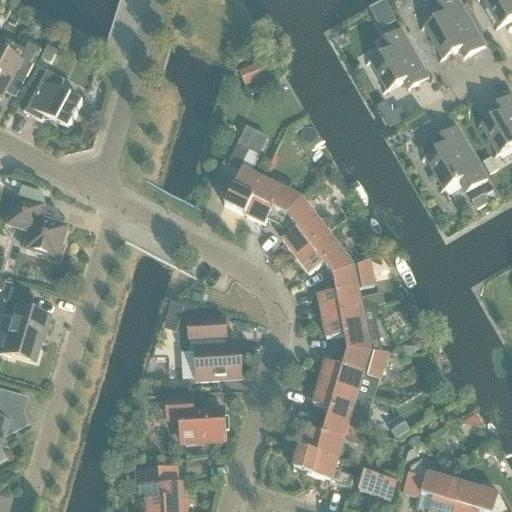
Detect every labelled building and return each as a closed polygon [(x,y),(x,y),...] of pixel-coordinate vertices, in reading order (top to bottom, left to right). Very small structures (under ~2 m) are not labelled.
[(457,0),(448,0),(434,8),(440,19),(420,31),(421,32),(425,29),(443,60),(438,63),(439,64),(459,52),(464,61),(485,49),(457,0)] [(511,0),(480,0),(478,2),(478,3),(482,1),(498,28),(494,31),(495,32),(511,21),(511,0)] [(401,31),(380,44),(386,54),(366,66),(367,67),(371,65),(387,92),(382,95),(383,96),(403,84),(408,93),(429,81),(401,31)] [(0,100),(15,72),(27,78),(41,52),(29,46),(20,62),(0,51),(0,100)] [(245,87),(263,80),(258,66),(240,73),(245,87)] [(24,114),(42,123),(45,118),(68,131),(74,120),(75,120),(77,116),(76,115),(82,104),(59,92),(64,82),(46,72),(45,73),(46,74),(25,113),(24,113),(24,114)] [(511,97),(492,109),(497,118),(477,129),(477,130),(481,128),(497,155),(493,158),(494,159),(511,148),(511,97)] [(386,104),(378,109),(383,119),(392,114),(386,104)] [(457,129),(436,141),(441,150),(421,161),(421,162),(426,160),(443,191),(439,193),(440,194),(460,183),(466,193),(487,181),(457,129)] [(224,208),(244,217),(262,181),(251,176),(260,158),(237,147),(228,167),(241,173),(224,208)] [(489,177),(499,172),(492,160),(482,165),(489,177)] [(273,211),(287,218),(301,200),(262,181),(244,217),(265,227),(273,211)] [(476,213),(489,206),(484,196),(471,204),(476,213)] [(43,259),(59,264),(64,249),(61,248),(67,228),(39,220),(43,207),(16,199),(10,219),(33,226),(25,251),(44,257),(43,259)] [(301,200),(287,218),(296,230),(282,241),(295,259),(327,235),(301,200)] [(353,269),(327,235),(295,259),(309,277),(323,266),(333,278),(353,269)] [(8,263),(0,260),(0,274),(4,276),(8,263)] [(370,262),(353,269),(358,291),(375,288),(370,262)] [(318,297),(322,319),(361,312),(358,291),(353,269),(333,278),(336,294),(318,297)] [(11,290),(3,317),(15,321),(11,337),(4,335),(0,347),(0,355),(12,359),(13,356),(36,362),(44,336),(46,336),(51,319),(30,313),(34,297),(11,290)] [(184,309),(171,305),(164,332),(177,336),(184,309)] [(367,342),(361,312),(322,319),(326,341),(344,338),(347,353),(370,354),(373,354),(382,355),(380,341),(367,342)] [(226,340),(225,322),(188,324),(190,352),(195,351),(196,382),(242,380),(240,348),(223,349),(222,341),(226,340)] [(402,348),(402,356),(414,356),(414,349),(402,348)] [(370,354),(347,353),(343,368),(325,363),(319,385),(357,396),(370,354)] [(382,355),(373,354),(367,376),(380,381),(388,355),(382,355)] [(435,375),(425,381),(430,389),(440,383),(435,375)] [(364,434),(368,420),(352,415),(357,396),(319,385),(313,406),(330,411),(326,423),(348,429),(364,434)] [(180,422),(182,446),(225,443),(223,412),(192,414),(191,401),(166,403),(167,422),(180,422)] [(17,411),(0,406),(0,464),(6,461),(1,451),(1,450),(0,449),(0,448),(4,436),(5,437),(5,436),(4,435),(7,423),(9,423),(9,422),(24,415),(23,414),(23,415),(19,417),(17,411)] [(402,419),(388,428),(396,441),(410,432),(402,419)] [(364,434),(348,429),(326,423),(323,435),(306,430),(299,451),(338,462),(344,443),(362,448),(365,434),(364,434)] [(417,439),(407,445),(411,451),(421,445),(417,439)] [(299,451),(293,472),(330,483),(329,485),(350,491),(353,480),(334,474),(338,462),(299,451)] [(408,455),(404,466),(417,459),(413,452),(408,455)] [(202,463),(188,464),(189,474),(202,473),(202,463)] [(432,500),(429,511),(455,511),(463,486),(427,476),(420,464),(410,469),(403,497),(419,501),(421,497),(432,500)] [(146,501),(146,511),(186,511),(185,499),(182,499),(181,486),(179,486),(178,469),(135,472),(136,490),(160,489),(160,500),(146,501)] [(383,479),(367,475),(364,487),(379,491),(383,479)] [(379,491),(364,487),(361,495),(392,504),(398,484),(383,479),(379,491)] [(506,511),(498,497),(463,486),(455,511),(506,511)]
